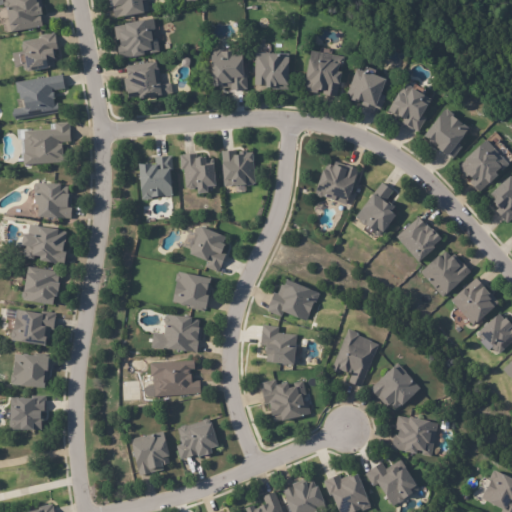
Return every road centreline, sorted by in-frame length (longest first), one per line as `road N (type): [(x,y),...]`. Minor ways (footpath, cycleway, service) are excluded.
road 1 (residential): [(84,511),(76,475),(77,379),(99,234),(101,134),(78,0)]
road 2 (residential): [(101,134),(249,120),(346,132),(396,164),(511,276)]
road 3 (residential): [(259,467),(229,382),(234,313),(284,174),(289,121)]
road 4 (residential): [(110,511),(206,489),(356,422)]
